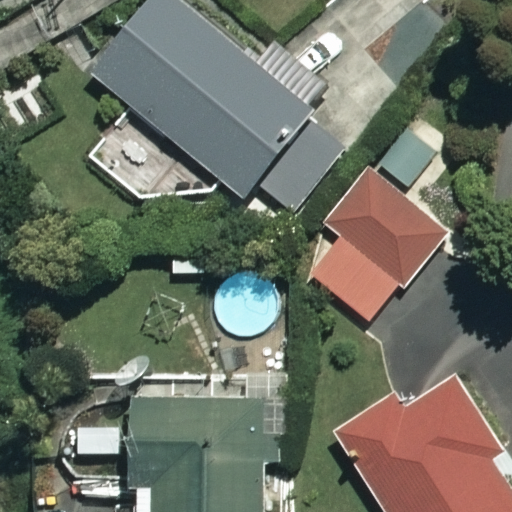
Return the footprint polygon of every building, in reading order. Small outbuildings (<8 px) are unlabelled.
[(278,75),(188,0),(157,0),(93,77),(243,202),(258,185),(296,217),(357,144),(313,108),(327,91),(290,61),(278,75)] [(445,233),(371,174),(329,227),(341,237),(311,275),(372,324),(445,233)] [(220,318),(229,331),(243,338),(259,337),(273,328),(280,308),(276,292),(265,281),(249,276),(234,281),(218,302),(220,318)] [(499,454),(456,387),(408,417),(399,403),(340,441),(384,511),(511,511),(511,490),(492,459),(499,454)] [(261,511),(259,403),(135,405),(136,511),(261,511)]
